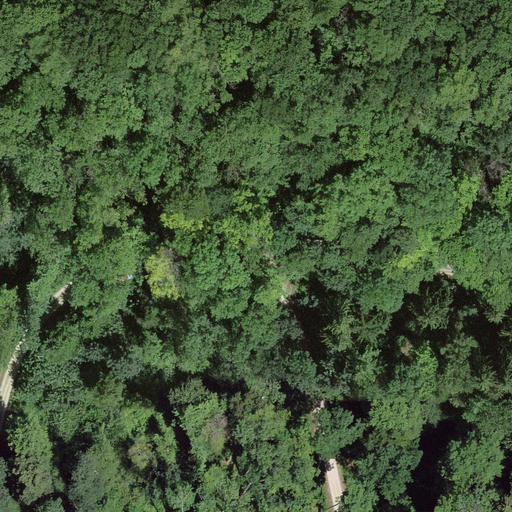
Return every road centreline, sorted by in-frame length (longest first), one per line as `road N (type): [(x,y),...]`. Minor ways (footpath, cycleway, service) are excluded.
road 1 (track): [(0,427),(42,320),(61,293),(114,259),(200,257),(268,287),(293,329),(318,385),(342,511)]
road 2 (track): [(200,257),(337,257),(511,272)]
